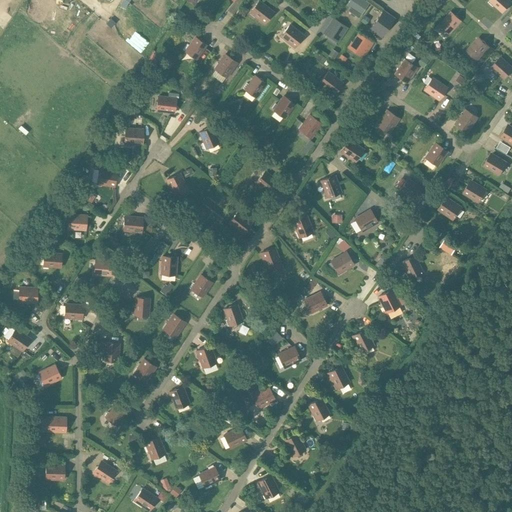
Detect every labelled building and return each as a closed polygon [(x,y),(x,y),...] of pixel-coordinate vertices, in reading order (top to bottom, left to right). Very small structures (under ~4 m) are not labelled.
[(349,11),(360,18),(369,4),(362,0),(350,0),(347,5),(351,8),(349,11)] [(511,2),(509,0),(489,0),(489,1),(490,1),(488,2),(493,7),(494,5),(503,12),(511,2)] [(268,17),(272,11),(259,1),(249,13),(255,17),(255,16),(264,23),(269,18),(268,17)] [(383,36),(395,19),(384,12),(373,29),(383,36)] [(460,21),(450,12),(439,25),(449,34),(460,21)] [(347,27),(333,19),(325,31),(339,40),(347,27)] [(414,22),(410,28),(415,31),(418,26),(414,22)] [(298,41),(303,35),(290,25),(280,37),(285,41),(286,40),(295,47),(299,42),(298,41)] [(355,48),(364,53),(371,43),(359,35),(353,44),(351,42),(348,48),(353,51),(355,48)] [(206,45),(195,37),(189,46),(187,45),(183,50),(196,59),(206,45)] [(489,46),(479,37),(467,50),(477,60),(489,46)] [(338,52),(332,49),(328,55),(333,58),(338,52)] [(424,66),(432,55),(426,51),(419,62),(424,66)] [(225,54),(218,63),(214,68),(227,77),(236,64),(230,59),(231,58),(225,54)] [(511,70),(511,67),(500,57),(491,67),(504,79),(511,70)] [(407,81),(417,67),(404,58),(400,64),(401,64),(395,74),(401,78),(401,77),(407,81)] [(337,88),(341,82),(328,72),(318,84),(324,88),(324,87),(333,94),(338,89),(337,88)] [(248,85),(247,83),(243,88),(256,98),(266,83),(255,75),(248,85)] [(442,93),(446,87),(432,78),(423,90),(429,94),(429,93),(439,100),(443,94),(442,93)] [(467,86),(463,93),(469,96),(473,89),(467,86)] [(156,110),(156,112),(163,112),(163,111),(174,113),(175,105),(178,106),(179,94),(169,92),(168,97),(158,96),(156,110)] [(184,96),(188,101),(193,104),(195,102),(187,93),(184,96)] [(277,105),(275,104),(272,109),(284,118),(295,104),(284,96),(277,105)] [(468,131),(477,117),(464,108),(460,114),(461,115),(455,124),(461,128),(461,127),(468,131)] [(389,133),(398,119),(392,115),(393,114),(387,110),(380,119),(376,124),(389,133)] [(310,114),(303,124),(302,123),(298,129),(311,138),(321,124),(315,120),(316,119),(310,114)] [(243,120),(229,115),(226,122),(241,127),(243,120)] [(511,145),(511,126),(509,125),(505,131),(504,131),(501,137),(511,143),(510,144),(511,145)] [(199,132),(204,143),(202,143),(204,149),(219,143),(212,127),(199,132)] [(142,144),(143,137),(142,137),(142,129),(125,128),(124,144),(131,144),(131,143),(142,144)] [(355,162),(364,149),(350,140),(345,146),(344,145),(340,151),(350,158),(349,159),(355,162)] [(437,166),(447,152),(441,148),(441,147),(435,143),(429,152),(428,152),(424,157),(437,166)] [(499,176),(507,162),(492,154),(488,160),(487,159),(484,166),(493,172),(499,176)] [(115,186),(116,179),(115,179),(116,172),(99,169),(96,184),(103,185),(103,184),(115,186)] [(274,187),(278,182),(265,171),(255,183),(260,187),(261,186),(270,194),(275,188),(274,187)] [(173,196),(188,189),(180,174),(174,177),(173,176),(166,180),(172,190),(171,190),(173,196)] [(321,180),(325,191),(324,192),(326,198),(341,192),(335,176),(328,179),(328,178),(321,180)] [(414,199),(422,188),(407,178),(398,192),(404,195),(405,193),(414,199)] [(478,203),(486,190),(472,181),(468,187),(467,187),(463,193),(473,199),(473,200),(478,203)] [(505,185),(502,190),(508,193),(511,188),(505,185)] [(89,192),(87,199),(92,201),(95,195),(89,192)] [(453,220),(462,207),(447,198),(443,204),(442,203),(438,209),(448,216),(447,217),(453,220)] [(368,228),(378,222),(374,216),(373,216),(369,210),(355,219),(363,232),(368,229),(368,228)] [(246,228),(251,222),(238,211),(228,224),(233,228),(234,227),(243,234),(247,228),(246,228)] [(342,221),(342,213),(332,214),(332,222),(342,221)] [(86,230),(86,222),(85,222),(85,215),(69,214),(67,230),(74,230),(74,229),(86,230)] [(141,232),(142,225),(141,225),(141,217),(124,216),(123,231),(130,232),(130,231),(141,232)] [(293,220),(297,231),(296,232),(298,238),(313,232),(307,216),(300,219),(299,218),(293,220)] [(132,251),(125,247),(122,253),(128,257),(132,251)] [(261,253),(265,263),(264,264),(266,270),(281,264),(275,248),(268,251),(268,250),(261,253)] [(62,254),(44,252),(43,268),(49,269),(49,266),(61,267),(62,254)] [(344,270),(354,264),(350,258),(349,259),(345,252),(331,261),(339,275),(344,271),(344,270)] [(176,275),(177,258),(169,258),(170,256),(162,256),(161,267),(160,267),(160,274),(176,275)] [(409,278),(422,272),(415,256),(408,260),(408,259),(401,262),(406,272),(409,278)] [(386,260),(381,257),(375,265),(380,269),(386,260)] [(112,275),(113,268),(112,268),(112,261),(95,259),(94,275),(101,276),(101,275),(112,275)] [(298,275),(305,280),(310,274),(303,269),(298,275)] [(194,284),(193,283),(189,288),(202,297),(212,282),(201,275),(194,284)] [(313,278),(306,286),(310,290),(318,282),(313,278)] [(37,302),(37,295),(36,295),(36,288),(19,287),(18,303),(25,303),(25,302),(37,302)] [(386,313),(400,306),(392,291),(386,294),(385,293),(378,296),(384,307),(383,307),(386,313)] [(316,310),(327,305),(324,298),(322,299),(319,292),(304,300),(311,314),(317,311),(316,310)] [(135,308),(133,308),(132,315),(148,316),(149,298),(136,297),(135,308)] [(83,305),(65,304),(64,320),(70,320),(71,318),(82,319),(83,305)] [(224,309),(228,320),(226,320),(228,326),(243,321),(237,304),(224,309)] [(175,337),(185,323),(179,319),(179,318),(173,314),(167,323),(166,323),(162,328),(175,337)] [(276,330),(271,335),(277,342),(282,337),(277,332),(281,329),(280,327),(276,330)] [(25,344),(30,338),(16,328),(7,341),(12,345),(13,344),(22,351),(26,345),(25,344)] [(359,352),(373,345),(366,330),(359,333),(359,332),(352,336),(357,346),(359,352)] [(118,361),(119,344),(112,344),(112,343),(105,342),(104,354),(103,353),(102,360),(118,361)] [(196,351),(200,361),(199,362),(202,368),(216,363),(210,347),(204,349),(203,348),(196,351)] [(290,365),(301,360),(297,353),(296,354),(293,347),(278,354),(285,369),(291,366),(290,365)] [(146,382),(155,368),(149,364),(150,363),(144,359),(137,368),(136,368),(133,373),(146,382)] [(51,383),(61,378),(58,371),(57,372),(54,365),(38,372),(45,387),(51,384),(51,383)] [(335,389),(349,382),(341,367),(335,370),(334,369),(328,373),(333,383),(332,383),(335,389)] [(26,374),(23,369),(18,372),(21,377),(26,374)] [(169,392),(173,403),(172,403),(175,409),(189,403),(183,387),(176,390),(176,389),(169,392)] [(265,405),(275,399),(272,393),(271,393),(267,387),(252,395),(259,409),(265,406),(265,405)] [(315,421),(329,414),(321,399),(315,402),(314,401),(308,404),(313,415),(312,415),(315,421)] [(110,413),(108,412),(104,417),(118,426),(127,411),(116,403),(110,413)] [(66,432),(66,425),(65,425),(65,417),(48,417),(47,432),(54,433),(54,431),(66,432)] [(236,445),(247,440),(243,433),(242,434),(239,427),(224,435),(231,449),(237,446),(236,445)] [(303,431),(298,434),(301,440),(306,437),(303,431)] [(292,457),(305,450),(297,435),(291,438),(290,437),(284,440),(289,451),(288,451),(292,457)] [(45,437),(37,438),(38,446),(46,446),(45,437)] [(145,442),(149,453),(148,453),(151,459),(165,454),(159,438),(152,441),(152,439),(145,442)] [(126,466),(112,457),(108,462),(118,468),(119,466),(124,470),(126,466)] [(107,484),(116,470),(102,461),(98,467),(97,467),(93,473),(103,479),(102,480),(107,484)] [(64,479),(64,472),(63,472),(63,465),(46,464),(46,480),(52,480),(52,479),(64,479)] [(210,484),(220,479),(214,467),(199,474),(206,489),(211,486),(210,484)] [(265,499),(279,492),(271,476),(265,480),(264,479),(258,482),(263,492),(262,493),(265,499)] [(177,496),(181,490),(175,486),(171,492),(177,496)] [(152,504),(156,498),(142,488),(133,501),(139,505),(140,504),(149,510),(153,504),(152,504)] [(168,494),(162,490),(160,494),(161,498),(164,500),(168,494)]
